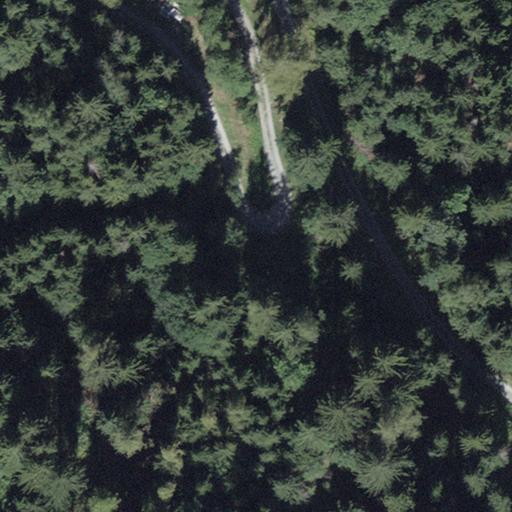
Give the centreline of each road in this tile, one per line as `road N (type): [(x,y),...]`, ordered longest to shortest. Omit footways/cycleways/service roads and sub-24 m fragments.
road 1 (track): [(77,0),(157,33),(206,97),(230,158),(236,203),(252,223),(275,227),(287,200),(255,63),(227,0)]
road 2 (track): [(287,0),(304,86),(352,196),(462,360),(511,405)]
